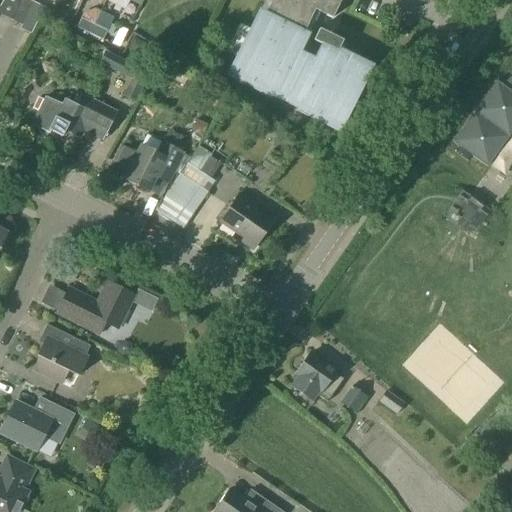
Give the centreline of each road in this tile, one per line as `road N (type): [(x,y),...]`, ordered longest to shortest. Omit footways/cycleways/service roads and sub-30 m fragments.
road 1 (residential): [(280,309),(493,0)]
road 2 (residential): [(280,309),(58,196)]
road 3 (residential): [(141,511),(280,309)]
road 4 (unclassified): [(58,196),(0,318)]
